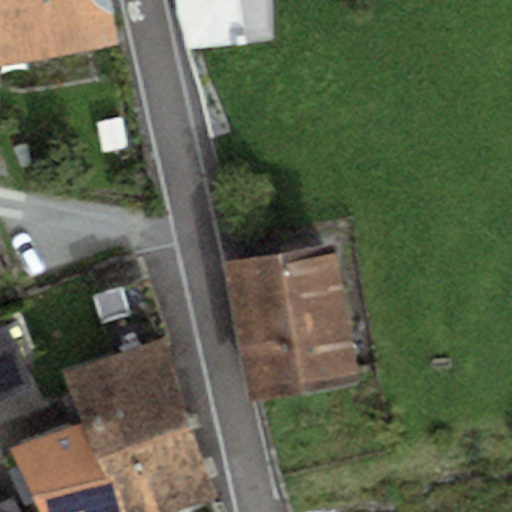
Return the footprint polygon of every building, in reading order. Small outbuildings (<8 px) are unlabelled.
[(110,0),(0,0),(0,67),(120,44),(110,0)] [(358,383),(335,245),(226,264),(249,401),(358,383)] [(0,400),(34,385),(7,323),(0,325),(0,400)] [(166,341),(63,375),(81,420),(8,451),(37,511),(187,511),(214,499),(166,341)] [(0,511),(18,511),(12,498),(0,503),(0,511)]
